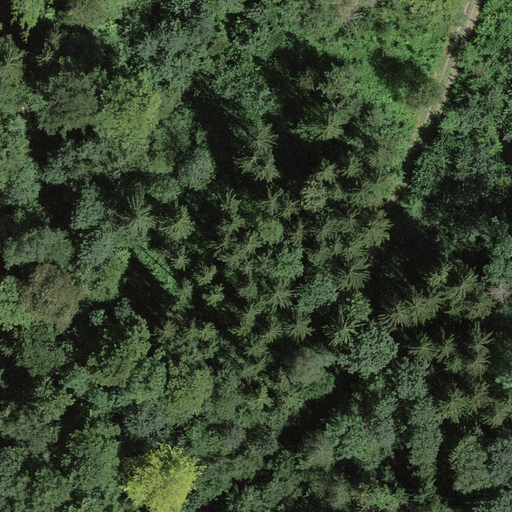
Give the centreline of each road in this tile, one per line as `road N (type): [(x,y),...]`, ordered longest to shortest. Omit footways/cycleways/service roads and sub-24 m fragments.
road 1 (track): [(177,511),(286,430),(331,375),(375,281),(474,0)]
road 2 (track): [(0,37),(45,186),(54,269),(49,395),(17,511)]
